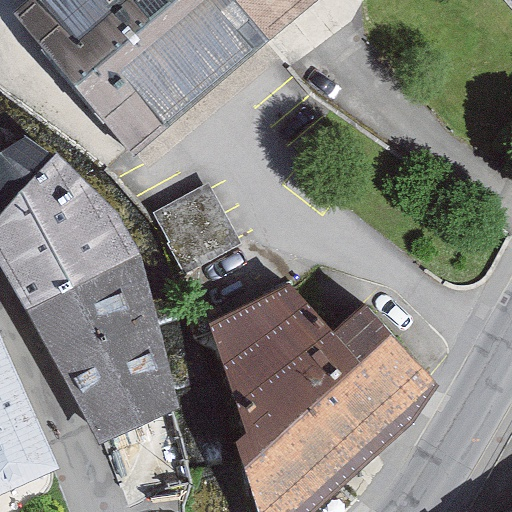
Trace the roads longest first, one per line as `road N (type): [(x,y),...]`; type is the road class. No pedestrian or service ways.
road 1 (residential): [(0,292),(68,418),(96,511)]
road 2 (secondary): [(410,511),(511,343)]
